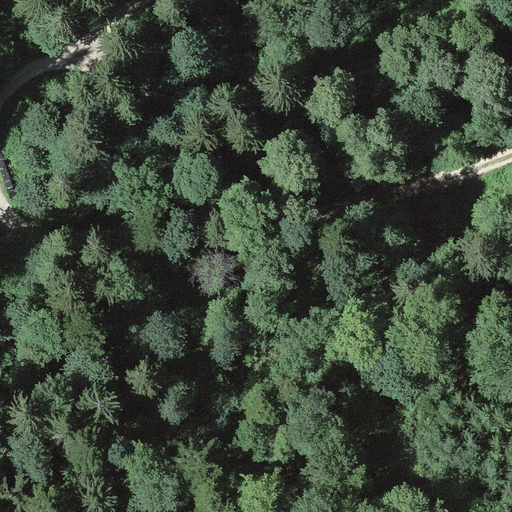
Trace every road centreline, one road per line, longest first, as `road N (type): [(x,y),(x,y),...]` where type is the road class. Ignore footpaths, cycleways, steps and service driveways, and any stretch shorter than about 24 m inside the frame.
road 1 (track): [(511,155),(465,175),(331,207),(68,238),(0,232)]
road 2 (track): [(488,0),(384,59),(258,92),(171,92),(46,62)]
road 3 (track): [(0,98),(15,80),(143,0)]
